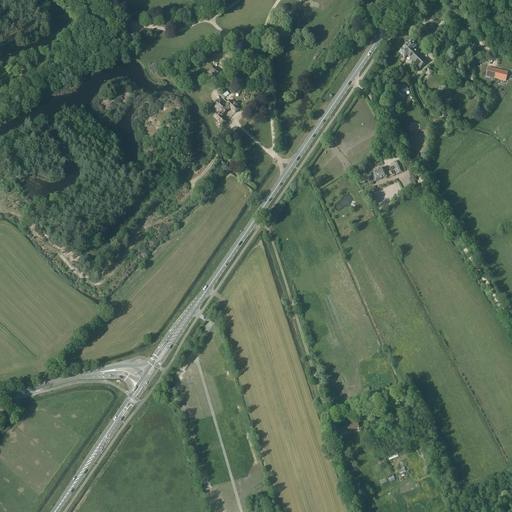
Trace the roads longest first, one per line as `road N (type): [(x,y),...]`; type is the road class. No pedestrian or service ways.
road 1 (primary): [(214,278),(400,0)]
road 2 (track): [(355,511),(261,209)]
road 3 (track): [(351,77),(511,325)]
road 4 (primary): [(54,511),(133,397)]
road 5 (primary): [(147,382),(214,278)]
